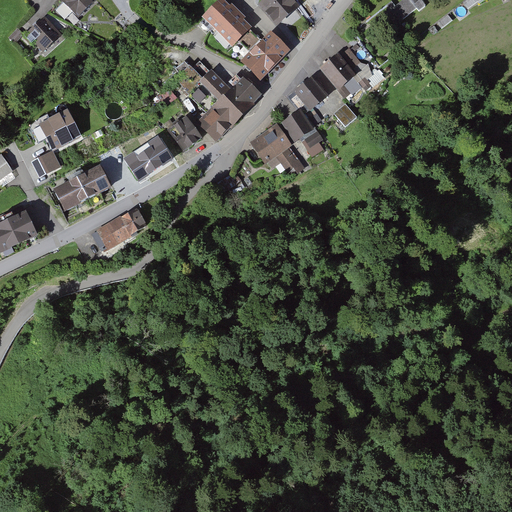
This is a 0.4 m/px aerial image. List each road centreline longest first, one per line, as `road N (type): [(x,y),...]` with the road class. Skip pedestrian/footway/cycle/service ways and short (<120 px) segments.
road 1 (residential): [(0,269),(216,151),(252,120),(345,0)]
road 2 (track): [(242,511),(290,450),(382,407),(481,327),(511,312)]
